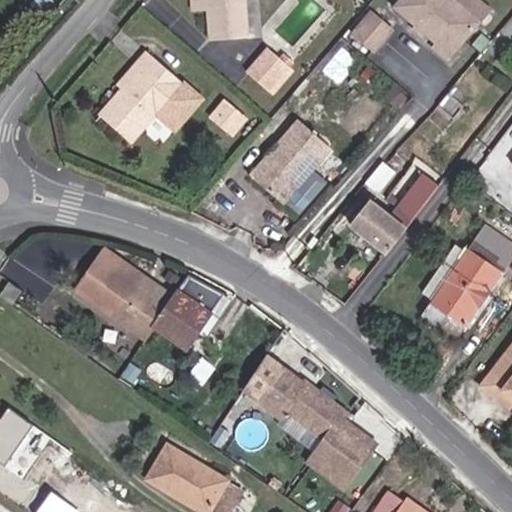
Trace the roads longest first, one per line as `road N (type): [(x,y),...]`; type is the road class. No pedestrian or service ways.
road 1 (residential): [(511,499),(316,322),(265,286),(192,244),(127,220),(19,196)]
road 2 (residential): [(101,0),(24,87),(0,128)]
